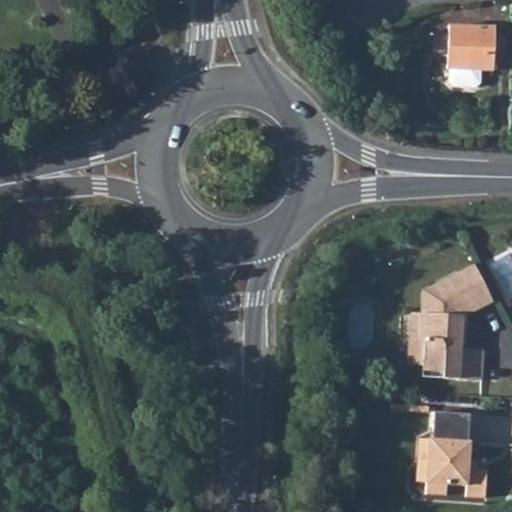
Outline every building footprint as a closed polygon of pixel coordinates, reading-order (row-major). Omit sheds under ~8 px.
[(469,28),(446,27),(446,36),(467,37),(469,28)] [(467,37),(446,36),(445,71),(447,71),(476,72),(491,72),(492,28),(469,28),(467,37)] [(476,72),(447,71),(446,83),(450,87),(472,88),(476,84),(476,72)] [(474,270),(460,277),(477,314),(493,307),(474,270)] [(408,313),(408,339),(421,340),(420,370),(420,375),(442,376),(441,383),(479,384),(481,355),(459,354),(459,333),(455,333),(456,322),(460,322),(477,314),(460,277),(423,295),(421,314),(408,313)] [(408,339),(407,369),(420,370),(421,340),(408,339)] [(420,375),(420,382),(441,383),(442,376),(420,375)] [(425,442),(422,488),(421,498),(442,500),(442,489),(462,490),(462,500),(482,502),(484,473),(472,472),(464,471),(464,461),(465,444),(461,444),(463,418),(430,416),(428,442),(425,442)] [(411,487),(422,488),(425,442),(414,441),(411,487)]
